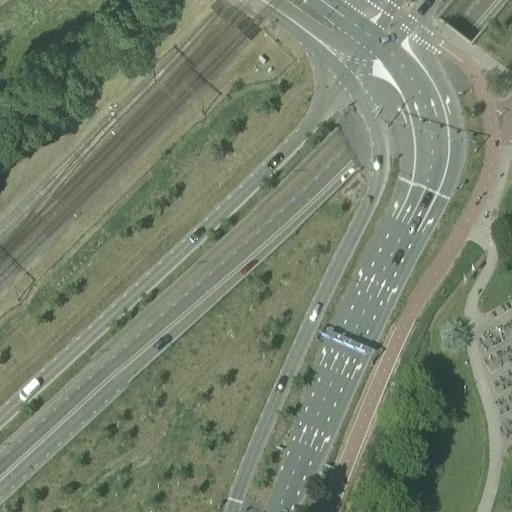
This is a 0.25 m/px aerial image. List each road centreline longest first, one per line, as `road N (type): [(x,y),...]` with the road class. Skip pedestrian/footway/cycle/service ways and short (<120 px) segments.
road 1 (primary): [(485,0),(293,205),(0,478)]
road 2 (secondary): [(276,511),(427,178),(423,100),(388,50)]
road 3 (primary): [(354,76),(227,208),(0,419)]
road 4 (tertiary): [(354,76),(380,146),(374,189),(275,396),(231,511)]
road 5 (secondary): [(261,0),(354,76)]
